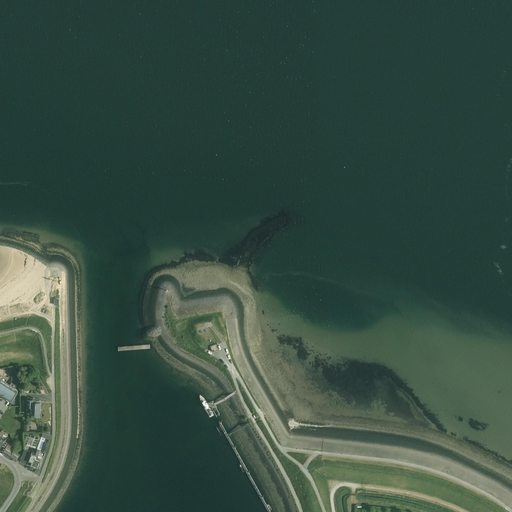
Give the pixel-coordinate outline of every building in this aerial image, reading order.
[(210,346),(212,352),(218,349),(215,344),(210,346)] [(0,395),(11,402),(19,390),(0,379),(0,378),(0,395)] [(39,408),(40,408),(40,403),(32,403),(32,400),(26,400),(26,407),(29,407),(29,414),(39,414),(39,408)] [(0,432),(0,447),(2,445),(4,447),(9,441),(5,439),(3,442),(0,439),(3,434),(0,432)] [(8,457),(13,450),(9,448),(12,443),(9,442),(2,453),(8,457)] [(13,450),(8,457),(15,462),(20,455),(16,452),(19,447),(16,445),(13,450)] [(24,449),(21,459),(31,462),(30,465),(38,468),(40,462),(39,462),(40,459),(41,460),(43,454),(36,451),(35,455),(31,453),(31,452),(24,449)]
